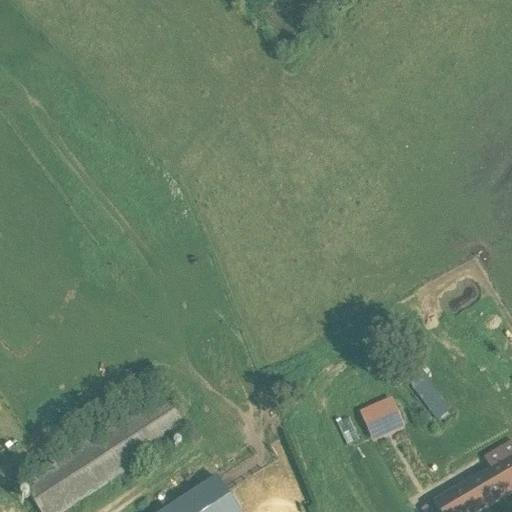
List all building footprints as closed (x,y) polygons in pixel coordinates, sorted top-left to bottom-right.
[(403,379),(435,420),(447,411),(410,363),(402,369),(406,375),(403,379)] [(388,371),(379,378),(388,391),(391,390),(398,401),(409,392),(402,382),(398,385),(388,371)] [(67,511),(188,434),(162,393),(20,485),(37,511),(67,511)] [(403,429),(390,399),(358,413),(371,443),(403,429)] [(481,472),(419,511),(478,511),(511,492),(511,447),(509,442),(477,461),(481,472)] [(236,511),(215,479),(164,511),(236,511)]
